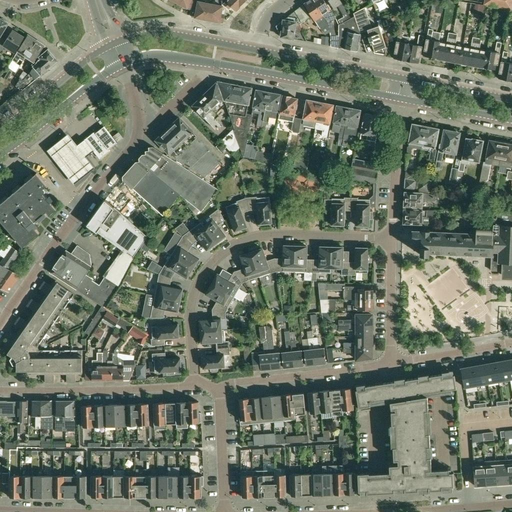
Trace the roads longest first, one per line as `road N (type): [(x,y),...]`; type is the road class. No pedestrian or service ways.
road 1 (residential): [(391,238),(275,235),(233,245),(196,287),(195,387)]
road 2 (primary): [(122,64),(179,58),(398,98)]
road 3 (unclassified): [(0,325),(130,148),(138,124)]
road 4 (residential): [(0,391),(195,387)]
road 5 (residential): [(219,386),(391,364)]
road 6 (primary): [(0,154),(122,64)]
road 7 (primary): [(260,51),(169,34),(113,43)]
road 8 (primary): [(401,78),(260,51)]
road 9 (primary): [(113,43),(0,129)]
road 10 (residential): [(391,238),(398,98)]
road 11 (residential): [(391,364),(391,238)]
road 12 (residential): [(219,386),(224,511)]
road 13 (residential): [(511,344),(391,364)]
